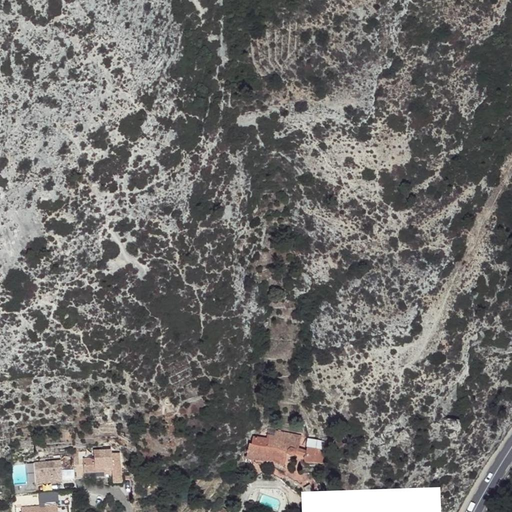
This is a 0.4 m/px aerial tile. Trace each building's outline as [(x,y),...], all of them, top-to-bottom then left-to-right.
[(270,436),(269,439),(290,443),(288,456),(292,457),(296,458),(298,457),(300,455),(300,453),(299,451),(297,450),(298,449),(300,436),(278,431),(276,436),(270,436)] [(252,444),(249,459),(258,461),(257,463),(258,464),(259,465),(266,466),(268,464),(269,463),(276,463),(285,467),(288,456),(290,443),(269,439),(255,436),(254,443),(252,444)] [(308,452),(305,457),(305,458),(304,460),(305,462),(307,463),(308,463),(311,462),(320,465),(322,460),(325,452),(320,450),(310,447),(308,452)] [(300,453),(300,455),(305,457),(308,452),(298,449),(297,450),(299,451),(300,453)] [(87,471),(77,471),(77,484),(87,483),(86,478),(114,476),(114,483),(114,489),(123,488),(123,457),(113,457),(113,454),(101,454),(100,462),(86,462),(87,471)] [(64,463),(37,464),(38,485),(65,484),(64,463)] [(293,473),(290,478),(299,485),(303,479),(293,473)] [(311,484),(304,487),(311,501),(318,497),(311,484)]
